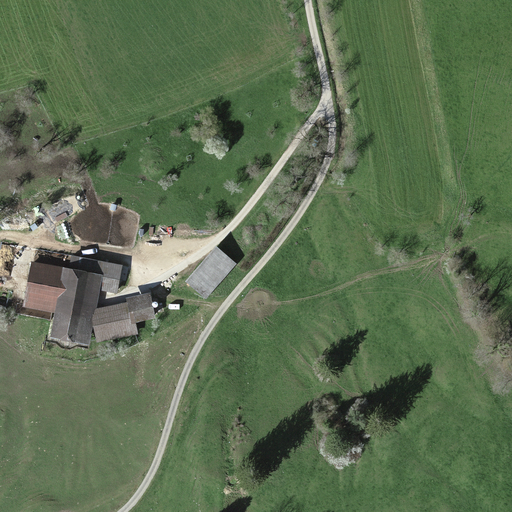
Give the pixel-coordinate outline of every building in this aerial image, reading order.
[(217,249),(187,278),(205,296),(235,267),(217,249)] [(69,268),(32,261),(23,306),(55,313),(50,338),(90,345),(93,327),(97,308),(100,290),(117,293),(123,265),(71,255),(69,268)] [(151,292),(125,297),(126,302),(131,323),(136,322),(156,318),(151,292)] [(126,302),(97,308),(93,327),(96,342),(138,334),(136,322),(131,323),(126,302)] [(39,323),(15,316),(12,327),(36,334),(39,323)]
